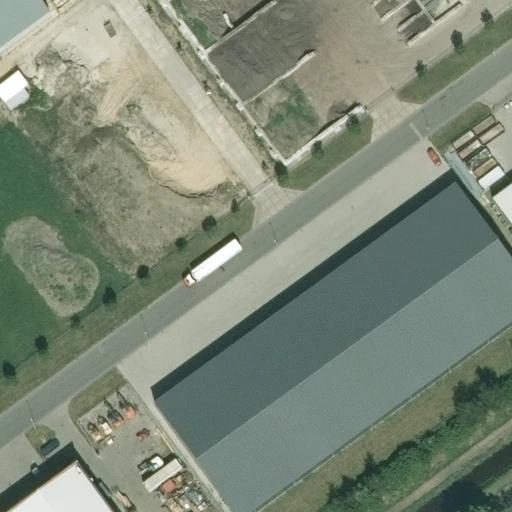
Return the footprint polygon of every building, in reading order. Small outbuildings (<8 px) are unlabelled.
[(38,0),(0,0),(0,54),(51,17),(38,0)] [(258,511),(511,327),(511,263),(457,188),(156,408),(231,511),(258,511)] [(511,229),(511,189),(493,204),(511,229)] [(4,401),(12,415),(37,400),(29,386),(4,401)] [(111,511),(79,468),(18,511),(111,511)]
